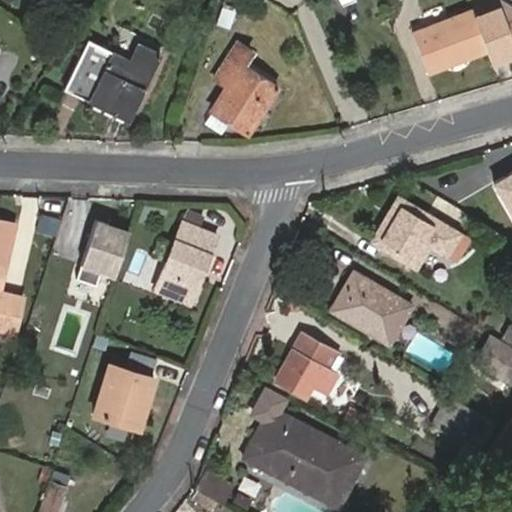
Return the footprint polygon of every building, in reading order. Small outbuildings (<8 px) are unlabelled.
[(511,1),(509,0),(497,0),(470,12),(487,51),(493,65),(511,56),(511,1)] [(470,12),(468,8),(412,31),(430,74),(487,51),(470,12)] [(130,123),(163,57),(142,46),(134,59),(114,48),(112,51),(90,40),(65,90),(130,123)] [(244,65),(251,53),(238,44),(216,79),(227,87),(214,111),(247,132),(276,86),(244,65)] [(511,170),(493,181),(511,214),(511,170)] [(397,198),(385,218),(390,221),(376,246),(414,269),(429,244),(455,259),(467,238),(397,198)] [(61,218),(43,212),(38,228),(56,233),(61,218)] [(110,216),(108,221),(129,228),(131,223),(110,216)] [(108,221),(96,217),(77,276),(94,281),(98,269),(114,274),(129,228),(108,221)] [(390,221),(385,218),(370,242),(376,246),(390,221)] [(193,276),(200,279),(218,235),(180,219),(154,284),(185,297),(193,276)] [(0,288),(14,223),(0,220),(0,329),(15,332),(23,301),(0,294),(0,288)] [(387,341),(409,304),(352,272),(330,308),(387,341)] [(192,300),(200,279),(193,276),(185,297),(192,300)] [(511,344),(511,325),(509,323),(500,338),(511,344)] [(324,365),(332,349),(303,332),(276,379),(306,397),(313,386),(334,398),(345,378),(338,373),(324,365)] [(511,344),(500,338),(492,333),(473,361),(510,382),(511,379),(511,344)] [(347,358),(332,349),(324,365),(338,373),(347,358)] [(107,359),(91,409),(136,424),(152,374),(107,359)] [(483,415),(449,395),(432,423),(464,443),(483,415)] [(338,502),(362,455),(270,408),(245,455),(338,502)] [(511,421),(494,448),(511,460),(511,421)] [(207,470),(197,489),(225,504),(234,484),(207,470)] [(56,511),(66,487),(49,481),(37,511),(56,511)]
